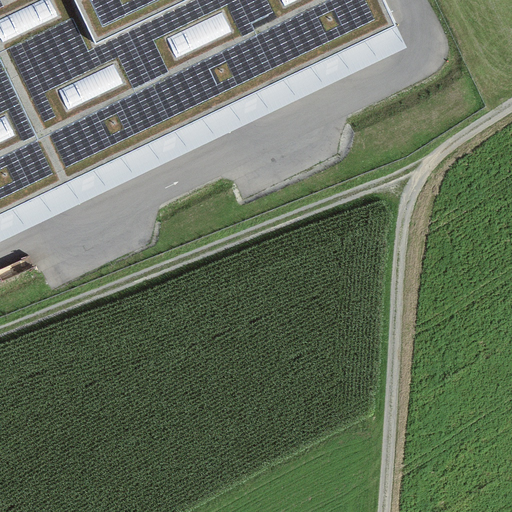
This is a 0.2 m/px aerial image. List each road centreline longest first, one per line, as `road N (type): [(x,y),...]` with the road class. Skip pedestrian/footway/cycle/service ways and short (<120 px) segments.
road 1 (track): [(511,103),(424,163),(412,190),(382,511)]
road 2 (track): [(424,163),(0,327)]
